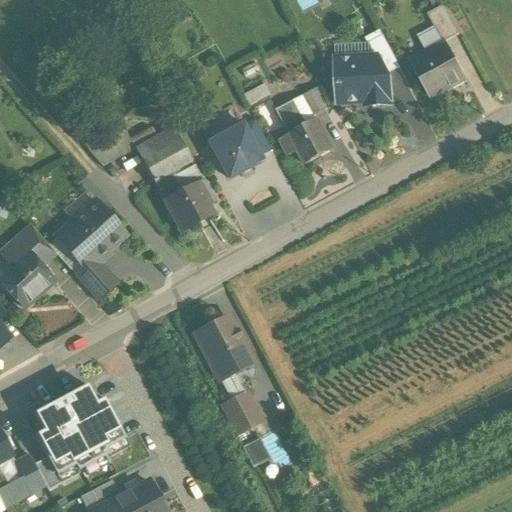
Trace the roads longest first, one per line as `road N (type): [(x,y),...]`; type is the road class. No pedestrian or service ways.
road 1 (residential): [(511,114),(100,333)]
road 2 (residential): [(203,511),(100,333)]
road 3 (track): [(0,64),(86,162)]
